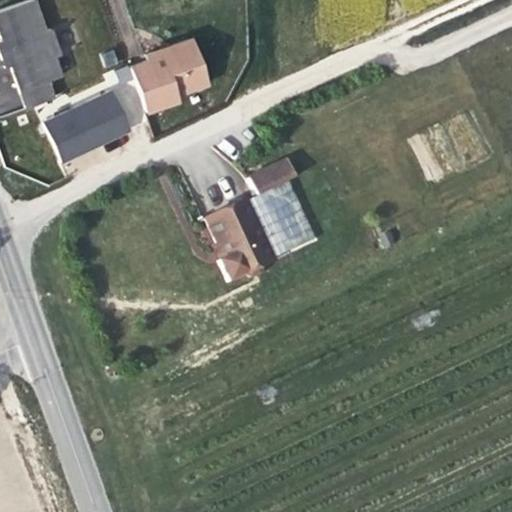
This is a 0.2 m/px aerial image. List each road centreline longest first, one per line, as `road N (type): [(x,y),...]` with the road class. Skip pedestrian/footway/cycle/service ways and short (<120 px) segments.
road 1 (residential): [(248,107),(0,223)]
road 2 (track): [(479,0),(248,107)]
road 3 (tertiary): [(31,333),(95,511)]
